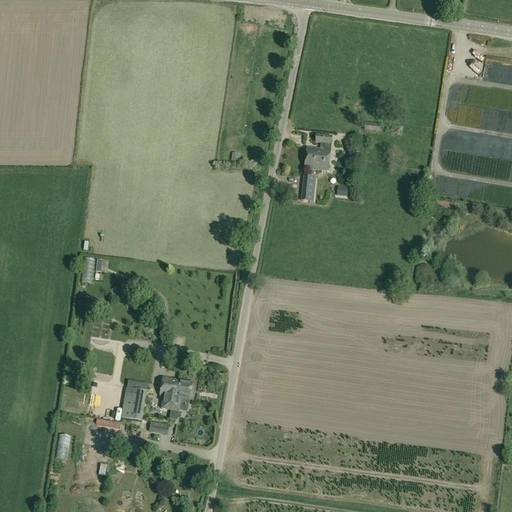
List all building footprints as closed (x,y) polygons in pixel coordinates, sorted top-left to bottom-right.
[(381,133),(381,125),(365,123),(364,131),(381,133)] [(389,125),(388,133),(401,135),(402,126),(389,125)] [(305,170),(328,172),(330,151),(331,151),(332,137),(316,136),(315,144),(321,144),(320,150),(307,149),(305,170)] [(301,202),(314,203),(316,178),(303,177),(301,202)] [(344,195),(345,185),(336,183),(334,193),(344,195)] [(179,412),(181,402),(189,403),(189,401),(192,383),(163,378),(160,397),(163,397),(161,409),(179,412)] [(126,390),(121,420),(142,423),(147,393),(126,390)] [(149,433),(161,435),(163,425),(151,423),(149,433)] [(51,483),(59,484),(67,435),(58,433),(55,451),(61,452),(60,458),(55,457),(51,483)]
